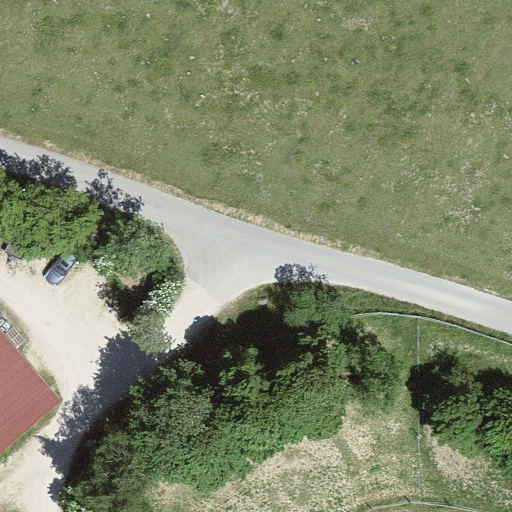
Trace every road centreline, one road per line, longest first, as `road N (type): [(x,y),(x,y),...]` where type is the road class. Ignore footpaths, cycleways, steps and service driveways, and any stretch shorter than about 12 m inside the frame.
road 1 (unclassified): [(0,156),(511,317)]
road 2 (unknown): [(30,492),(61,415),(170,320),(238,235)]
